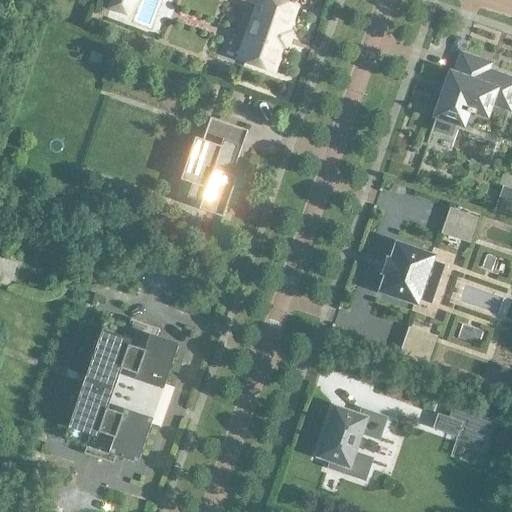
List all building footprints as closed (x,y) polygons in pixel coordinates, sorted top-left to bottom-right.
[(247,0),(258,4),(247,36),(245,35),(236,60),(244,63),(245,61),(274,72),(296,8),(274,0),(247,0)] [(91,51),(88,58),(99,63),(102,55),(91,51)] [(456,75),(451,74),(432,130),(452,137),(456,123),(463,126),(468,112),(475,115),(476,112),(487,116),(495,91),(511,96),(511,80),(487,71),(489,65),(463,55),(456,75)] [(227,166),(235,169),(248,131),(211,117),(203,140),(195,137),(180,180),(206,189),(199,209),(223,218),(237,178),(225,173),(227,166)] [(511,194),(500,191),(495,208),(511,214),(511,212),(511,194)] [(449,208),(441,232),(467,241),(476,217),(449,208)] [(379,292),(381,293),(416,305),(415,305),(417,306),(418,303),(419,299),(431,303),(437,284),(426,280),(434,258),(435,256),(433,255),(398,244),(398,243),(396,243),(396,245),(391,260),(389,259),(387,258),(386,260),(382,272),(381,274),(383,275),(383,274),(385,275),(380,290),(379,292)] [(22,265),(0,257),(0,285),(13,290),(22,265)] [(145,324),(131,319),(128,327),(106,319),(65,438),(87,446),(84,454),(99,459),(115,412),(108,409),(116,385),(121,369),(129,372),(145,324)] [(160,329),(145,324),(129,372),(137,374),(135,379),(164,390),(179,345),(157,337),(160,329)] [(462,325),(458,337),(477,344),(481,332),(462,325)] [(408,328),(399,352),(426,362),(434,338),(408,328)] [(365,418),(335,407),(334,410),(329,426),(328,425),(327,428),(328,429),(326,436),(325,436),(324,439),(319,455),(319,454),(318,457),(320,458),(331,461),(328,468),(365,481),(373,459),(354,452),(361,434),(379,440),(387,418),(367,411),(365,418)] [(437,415),(432,428),(456,436),(455,437),(481,446),(490,420),(452,407),(448,418),(437,415)] [(153,419),(125,409),(123,414),(115,412),(99,459),(113,464),(116,456),(138,464),(153,419)]
